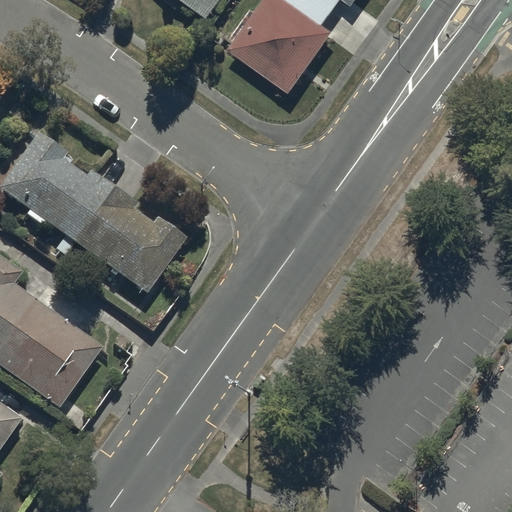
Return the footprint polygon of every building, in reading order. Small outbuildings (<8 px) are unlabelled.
[(182,0),(209,19),(222,0),(182,0)] [(230,52),(289,96),(335,34),(324,26),(343,0),(351,6),(355,0),(266,0),(256,14),(253,12),(232,41),(236,44),(230,52)] [(67,155),(38,135),(0,190),(31,211),(26,218),(44,230),(46,227),(148,296),(185,240),(155,220),(152,224),(133,211),(136,207),(88,174),(86,176),(63,161),(67,155)] [(20,274),(0,259),(0,369),(58,411),(102,350),(12,286),(20,274)] [(0,479),(1,478),(0,477),(0,451),(20,423),(0,409),(0,479)]
